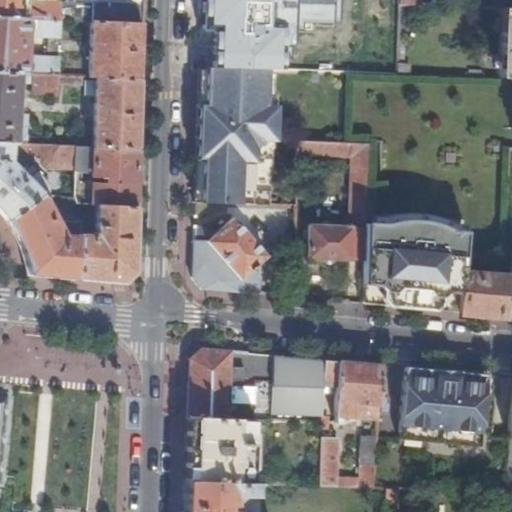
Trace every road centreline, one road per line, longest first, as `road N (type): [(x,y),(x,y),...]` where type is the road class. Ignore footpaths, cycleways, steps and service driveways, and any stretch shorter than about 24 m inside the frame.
road 1 (tertiary): [(511,347),(155,317)]
road 2 (tertiary): [(155,317),(169,0)]
road 3 (tertiary): [(149,511),(155,317)]
road 4 (tertiary): [(155,317),(0,304)]
